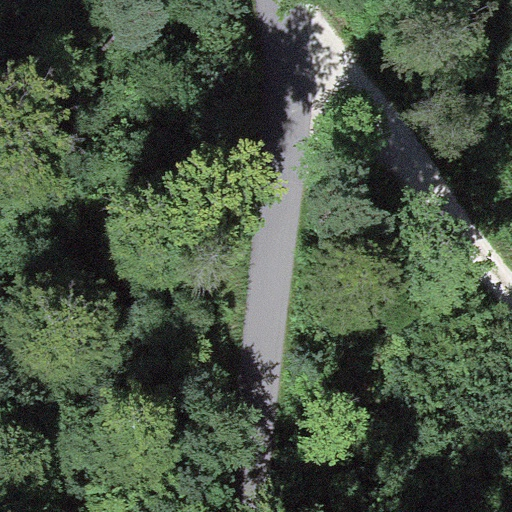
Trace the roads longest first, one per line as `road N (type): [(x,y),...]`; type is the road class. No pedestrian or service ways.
road 1 (unclassified): [(242,511),(292,36),(283,0)]
road 2 (track): [(511,290),(292,36)]
